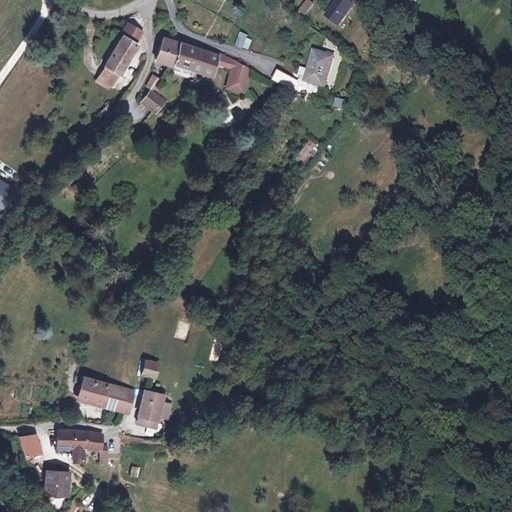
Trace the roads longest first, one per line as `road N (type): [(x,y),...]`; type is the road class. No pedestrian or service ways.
road 1 (track): [(0,251),(26,207),(97,133)]
road 2 (unclassified): [(97,133),(134,97),(149,66),(148,1)]
road 3 (unclassified): [(0,427),(64,423),(140,443)]
